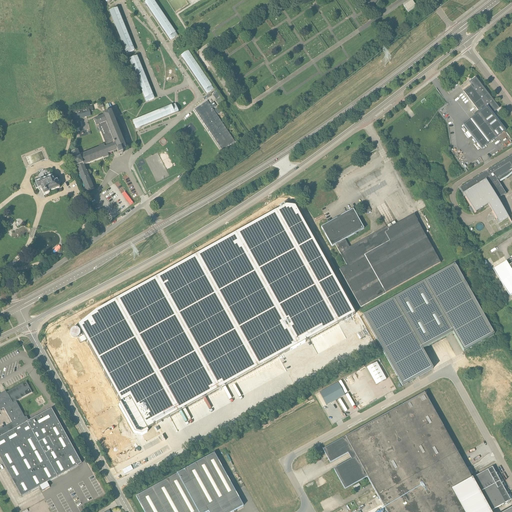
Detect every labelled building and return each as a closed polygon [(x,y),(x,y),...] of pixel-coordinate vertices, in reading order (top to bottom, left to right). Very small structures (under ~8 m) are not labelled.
[(170,39),(176,35),(152,0),(149,0),(145,3),(170,39)] [(412,0),(411,0),(404,6),(408,12),(416,6),(412,0)] [(126,52),(133,49),(117,9),(110,12),(126,52)] [(206,93),(212,88),(188,52),(181,56),(206,93)] [(146,101),(153,98),(137,57),(129,60),(146,101)] [(494,112),(499,108),(475,77),(470,81),(471,82),(469,83),(471,86),(463,91),(478,111),(475,113),(476,115),(463,125),(482,149),(506,131),(492,113),(494,112)] [(207,102),(194,111),(222,152),(234,143),(207,102)] [(73,120),(90,116),(89,112),(93,111),(92,105),(71,110),(73,120)] [(136,129),(177,112),(174,105),(133,121),(136,129)] [(126,149),(111,111),(103,114),(103,116),(94,120),(96,127),(98,126),(106,147),(105,148),(104,145),(99,147),(99,148),(80,156),(77,150),(71,153),(74,160),(73,160),(76,167),(77,167),(80,174),(79,174),(86,192),(94,189),(86,171),(83,166),(103,158),(108,156),(107,154),(117,150),(118,155),(123,153),(122,151),(126,149)] [(511,155),(459,188),(471,207),(474,212),(475,213),(488,205),(499,224),(509,219),(497,200),(506,194),(498,181),(506,176),(507,177),(510,174),(511,171),(511,155)] [(52,178),(52,176),(36,183),(36,184),(34,185),(36,189),(38,188),(38,189),(42,188),(45,195),(51,193),(50,192),(59,188),(57,183),(58,183),(57,181),(56,181),(54,177),(52,178)] [(362,205),(367,213),(371,211),(367,202),(362,205)] [(286,207),(78,326),(121,403),(118,404),(134,433),(142,435),(149,432),(147,429),(355,315),(295,207),(286,207)] [(387,226),(349,248),(345,240),(364,229),(353,210),(321,228),(332,247),(335,245),(347,266),(339,270),(360,308),(440,263),(414,217),(389,231),(387,226)] [(62,249),(59,246),(52,251),(55,255),(62,249)] [(511,271),(507,262),(494,270),(509,296),(511,294),(511,271)] [(494,335),(455,264),(363,315),(402,386),(433,369),(423,350),(453,333),(464,352),(494,335)] [(80,344),(86,341),(83,336),(77,339),(80,344)] [(463,368),(471,363),(468,358),(460,363),(463,368)] [(366,367),(376,385),(386,379),(376,362),(366,367)] [(16,401),(32,393),(26,382),(6,393),(7,394),(3,397),(1,394),(0,395),(0,410),(1,410),(3,408),(12,423),(0,429),(0,458),(21,497),(81,463),(51,409),(27,422),(16,401)] [(326,406),(345,395),(338,383),(319,393),(326,406)] [(370,483),(386,511),(411,511),(413,511),(472,478),(446,432),(425,393),(323,449),(330,463),(352,451),(356,457),(334,469),(345,489),(367,477),(370,483)] [(232,511),(244,506),(214,453),(178,473),(177,473),(177,474),(136,496),(144,511),(232,511)] [(138,464),(129,468),(131,473),(128,474),(131,481),(143,476),(138,464)] [(413,511),(411,511),(511,511),(511,508),(505,511),(490,511),(510,500),(492,468),(472,478),(413,511)]
